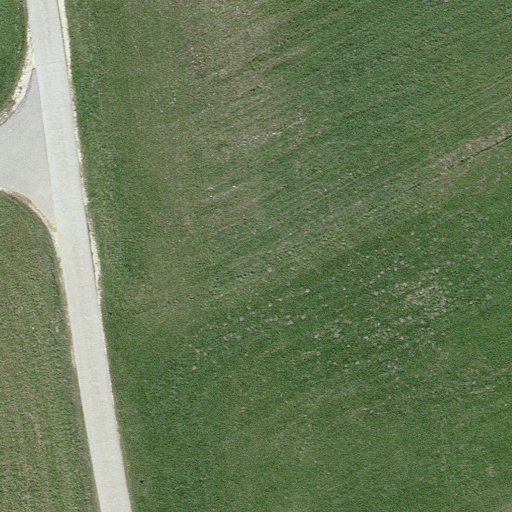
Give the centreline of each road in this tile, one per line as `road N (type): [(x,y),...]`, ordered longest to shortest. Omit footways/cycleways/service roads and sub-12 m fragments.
road 1 (track): [(50,163),(118,511)]
road 2 (track): [(31,0),(50,163),(0,169)]
